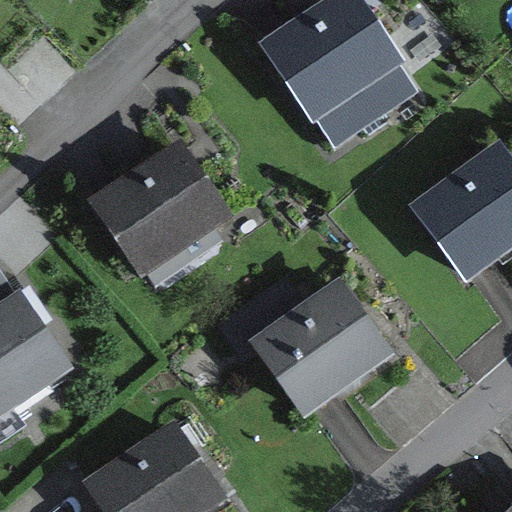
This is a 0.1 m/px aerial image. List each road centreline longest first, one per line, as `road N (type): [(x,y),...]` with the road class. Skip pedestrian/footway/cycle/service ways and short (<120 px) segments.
road 1 (residential): [(192,0),(0,191)]
road 2 (residential): [(353,511),(511,376)]
